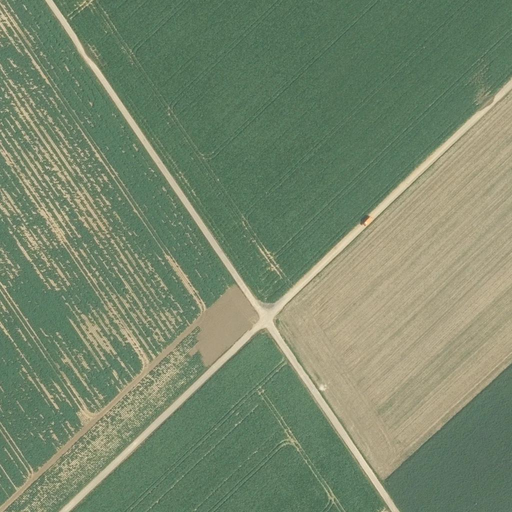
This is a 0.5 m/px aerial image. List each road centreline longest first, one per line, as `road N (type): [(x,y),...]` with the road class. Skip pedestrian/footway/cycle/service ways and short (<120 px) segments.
road 1 (track): [(264,321),(47,0)]
road 2 (track): [(264,321),(511,83)]
road 3 (track): [(65,511),(264,321)]
road 4 (track): [(393,511),(264,321)]
